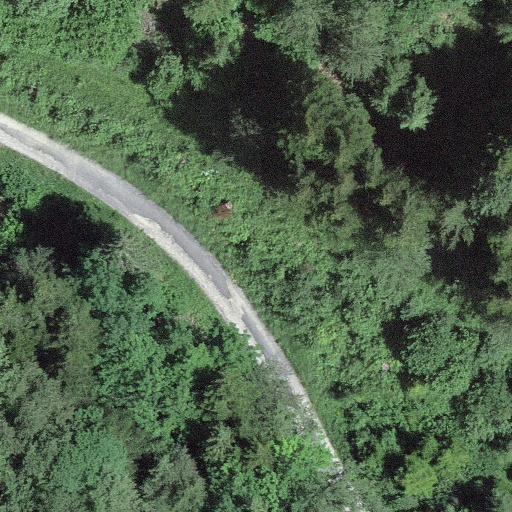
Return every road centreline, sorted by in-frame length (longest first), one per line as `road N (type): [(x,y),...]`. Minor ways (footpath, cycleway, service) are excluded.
road 1 (track): [(0,49),(74,61),(191,119),(511,320)]
road 2 (track): [(353,511),(301,408),(227,293),(171,235),(0,136)]
